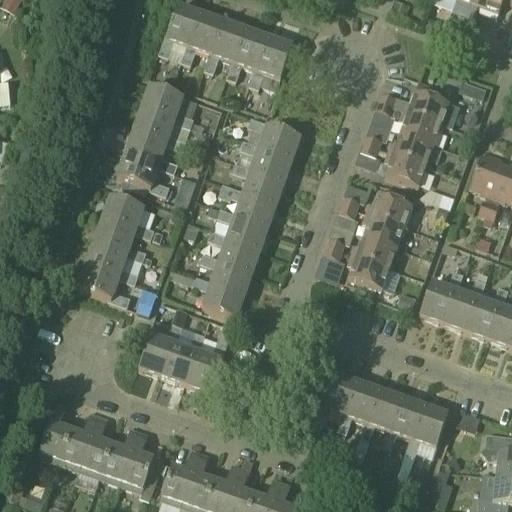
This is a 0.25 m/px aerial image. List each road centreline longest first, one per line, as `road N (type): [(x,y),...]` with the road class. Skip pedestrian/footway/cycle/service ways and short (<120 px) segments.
road 1 (residential): [(285,316),(358,106),(355,65)]
road 2 (residential): [(511,403),(285,316)]
road 3 (residential): [(239,448),(75,388),(91,342)]
road 4 (residential): [(239,448),(285,316)]
